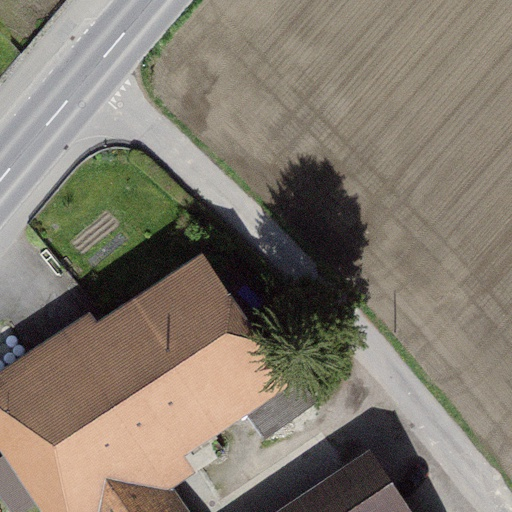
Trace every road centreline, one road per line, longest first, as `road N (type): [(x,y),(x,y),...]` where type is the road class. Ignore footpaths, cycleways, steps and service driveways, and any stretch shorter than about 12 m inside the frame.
road 1 (residential): [(507,511),(252,217),(88,71)]
road 2 (primary): [(88,71),(0,178)]
